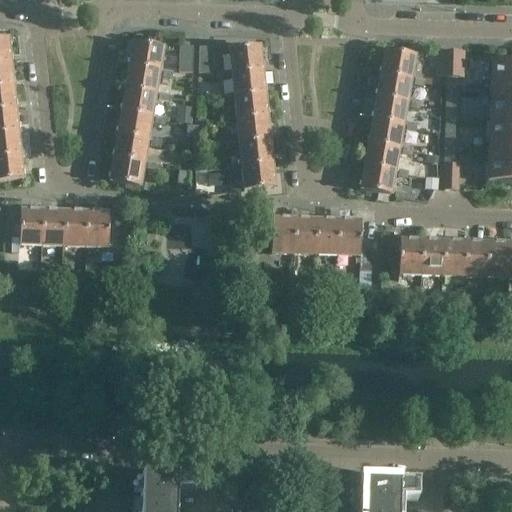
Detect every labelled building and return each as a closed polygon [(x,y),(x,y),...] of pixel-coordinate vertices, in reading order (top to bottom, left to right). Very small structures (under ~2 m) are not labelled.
[(0,66),(10,65),(7,42),(4,42),(4,40),(0,40),(0,66)] [(132,46),(129,67),(128,69),(158,75),(161,59),(162,51),(143,48),(143,46),(135,44),(135,46),(132,46)] [(180,48),(180,56),(179,74),(191,75),(192,57),(192,49),(180,48)] [(229,53),(231,77),(261,74),(259,50),(256,50),(256,48),(247,49),(248,51),(229,53)] [(198,49),(198,57),(198,74),(212,74),(212,58),(212,50),(198,49)] [(384,54),(380,78),(410,83),(414,59),(395,56),(395,54),(387,52),(387,55),(384,54)] [(451,80),(452,54),(439,53),(438,79),(446,79),(451,80)] [(465,54),(463,54),(452,54),(451,80),(456,80),(464,80),(465,54)] [(511,63),(491,63),(489,123),(511,124),(511,63)] [(0,89),(12,89),(10,65),(0,66),(0,89)] [(155,98),(158,75),(128,69),(124,92),(155,98)] [(264,97),(261,74),(231,77),(233,100),(264,97)] [(406,106),(410,83),(380,78),(376,100),(406,106)] [(456,80),(451,80),(446,79),(446,92),(455,92),(456,80)] [(425,81),(414,80),(413,88),(423,90),(425,81)] [(0,113),(14,112),(12,89),(0,89),(0,113)] [(152,120),(155,98),(124,92),(121,115),(152,120)] [(455,102),(455,92),(446,92),(445,101),(455,102)] [(266,120),(264,97),(233,100),(236,123),(266,120)] [(402,128),(406,106),(376,100),(372,123),(402,128)] [(455,114),(455,102),(445,101),(445,114),(455,114)] [(421,104),(410,102),(409,110),(419,112),(421,104)] [(189,125),(191,111),(180,110),(178,124),(189,125)] [(0,136),(17,135),(14,112),(0,113),(0,136)] [(454,123),(455,114),(445,114),(445,123),(454,123)] [(148,143),(152,120),(121,115),(117,138),(148,143)] [(196,118),(196,127),(205,127),(205,119),(196,118)] [(269,143),(266,120),(236,123),(238,146),(269,143)] [(398,151),(402,128),(372,123),(368,146),(398,151)] [(454,136),(454,123),(445,123),(444,135),(454,136)] [(511,124),(489,123),(487,184),(511,185),(511,124)] [(417,127),(406,125),(405,133),(415,135),(417,127)] [(197,139),(198,130),(189,129),(187,129),(187,139),(189,139),(197,139)] [(439,135),(430,134),(427,150),(435,152),(439,135)] [(0,159),(19,158),(17,135),(0,136),(0,159)] [(454,145),(454,136),(444,135),(444,145),(454,145)] [(144,166),(148,143),(117,138),(113,161),(144,166)] [(271,166),(269,143),(238,146),(240,158),(235,159),(236,168),(227,169),(228,175),(242,173),(241,169),(271,166)] [(453,158),(454,145),(444,145),(444,158),(453,158)] [(394,174),(398,151),(368,146),(364,169),(394,174)] [(413,150),(402,148),(401,156),(411,158),(413,150)] [(0,183),(22,181),(19,158),(0,159),(0,183)] [(453,167),(453,158),(444,158),(443,167),(453,167)] [(141,190),(144,166),(113,161),(109,185),(141,190)] [(274,190),(271,166),(241,169),(242,173),(244,193),(274,190)] [(459,167),(453,167),(443,167),(443,186),(443,192),(458,193),(458,187),(459,167)] [(390,198),(394,174),(364,169),(360,192),(390,198)] [(409,173),(398,171),(397,179),(407,181),(409,173)] [(189,174),(188,174),(177,173),(175,187),(187,189),(187,185),(189,174)] [(423,181),(423,191),(437,192),(437,181),(423,181)] [(405,194),(395,192),(393,200),(403,202),(405,194)] [(41,248),(42,211),(36,211),(34,214),(20,214),(19,248),(41,248)] [(63,249),(64,215),(50,215),(48,211),(42,211),(41,248),(63,249)] [(84,250),(86,212),(80,212),(77,215),(64,215),(63,249),(84,250)] [(92,213),(86,212),(84,250),(107,250),(108,216),(94,216),(92,213)] [(293,257),(294,219),(292,219),(289,222),(271,222),(270,256),(293,257)] [(314,257),(316,223),(302,223),(300,220),(294,219),(293,257),(314,257)] [(336,258),(337,221),(331,221),(329,224),(316,223),(314,257),(336,258)] [(343,221),(337,221),(336,258),(359,259),(360,225),(346,224),(343,221)] [(420,278),(421,241),(415,240),(413,244),(399,243),(398,268),(389,268),(389,277),(420,278)] [(442,279),(443,245),(430,244),(428,241),(421,241),(420,278),(442,279)] [(464,279),(465,242),(459,242),(457,245),(443,245),(442,279),(464,279)] [(486,280),(487,246),(473,246),(472,242),(465,242),(464,279),(486,280)] [(507,281),(509,244),(502,243),(500,247),(487,246),(486,280),(507,281)] [(359,252),(359,265),(359,273),(371,274),(371,253),(359,252)] [(384,292),(383,305),(391,305),(391,292),(384,292)] [(420,299),(420,311),(441,312),(441,300),(420,299)] [(441,300),(441,312),(452,312),(452,300),(441,300)] [(497,304),(497,313),(507,314),(507,305),(497,304)] [(179,511),(180,483),(175,483),(175,480),(141,479),(139,511),(179,511)] [(401,511),(402,490),(397,490),(397,487),(363,486),(362,511),(401,511)]
